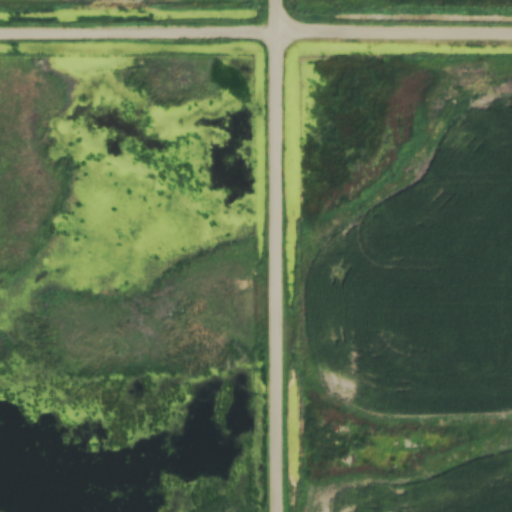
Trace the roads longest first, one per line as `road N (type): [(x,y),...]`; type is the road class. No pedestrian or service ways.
road 1 (residential): [(511,31),(0,33)]
road 2 (residential): [(278,511),(278,32)]
